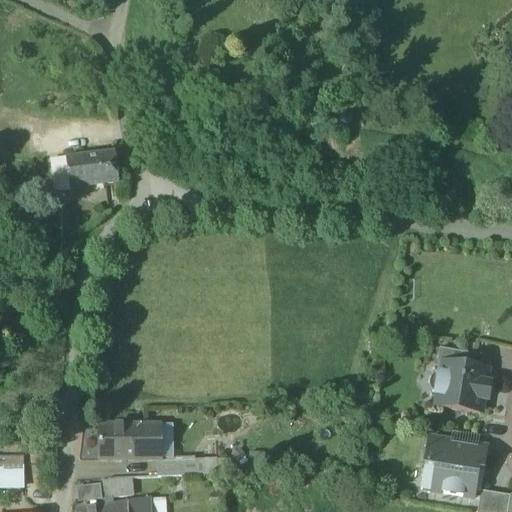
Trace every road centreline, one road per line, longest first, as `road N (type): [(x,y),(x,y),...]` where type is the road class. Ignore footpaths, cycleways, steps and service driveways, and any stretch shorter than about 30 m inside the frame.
road 1 (residential): [(511,231),(149,189)]
road 2 (residential): [(149,189),(95,241),(77,294),(61,511)]
road 3 (residential): [(149,189),(114,44)]
